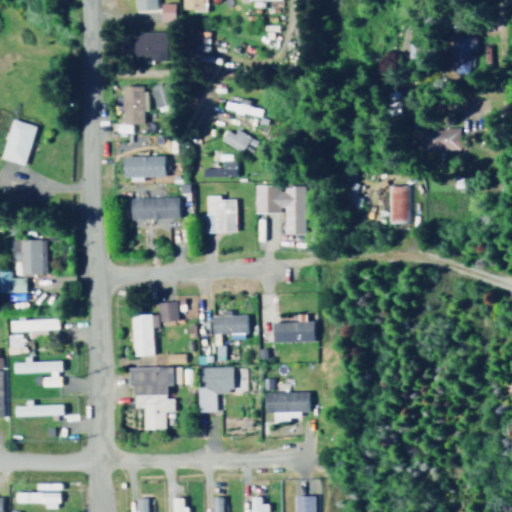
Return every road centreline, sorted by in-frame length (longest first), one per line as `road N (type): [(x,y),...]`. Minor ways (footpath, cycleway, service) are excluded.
road 1 (residential): [(96,511),(87,0)]
road 2 (residential): [(0,457),(290,452)]
road 3 (residential): [(93,271),(264,262)]
